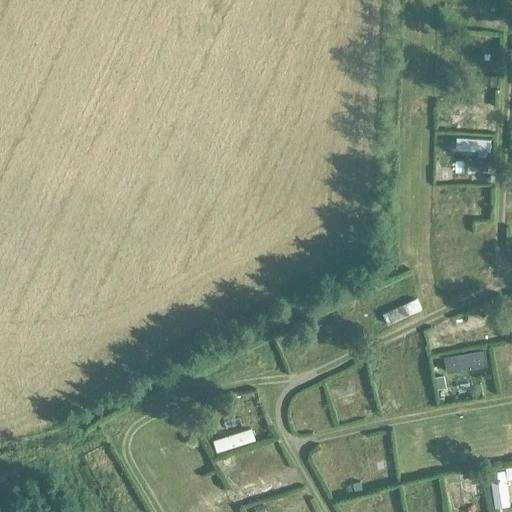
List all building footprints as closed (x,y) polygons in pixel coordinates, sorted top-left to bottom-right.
[(475,28),(475,15),(462,15),(461,27),(475,28)] [(455,127),(469,129),(471,117),(457,115),(455,127)] [(435,186),(435,202),(481,203),(481,187),(435,186)] [(466,240),(429,250),(434,267),(471,258),(466,240)] [(447,275),(434,280),(438,292),(452,287),(447,275)] [(511,330),(511,312),(503,314),(506,331),(511,330)] [(451,342),(485,336),(482,324),(449,330),(451,342)] [(511,335),(499,338),(504,364),(511,362),(511,335)] [(397,382),(420,378),(416,349),(392,352),(397,382)] [(431,369),(433,383),(453,381),(450,355),(422,358),(423,370),(431,369)] [(365,390),(388,385),(382,357),(359,362),(365,390)] [(181,377),(184,388),(203,383),(200,372),(181,377)] [(329,402),(350,400),(347,373),(326,375),(329,402)] [(362,400),(358,422),(402,430),(406,407),(393,383),(362,400)] [(511,394),(478,388),(466,457),(511,465),(511,394)] [(419,511),(394,464),(332,497),(340,511),(419,511)] [(502,467),(480,468),(482,504),(504,502),(502,467)] [(231,472),(157,511),(159,511),(164,509),(165,511),(250,511),(237,487),(233,488),(231,488),(225,477),(232,473),(231,472)]
